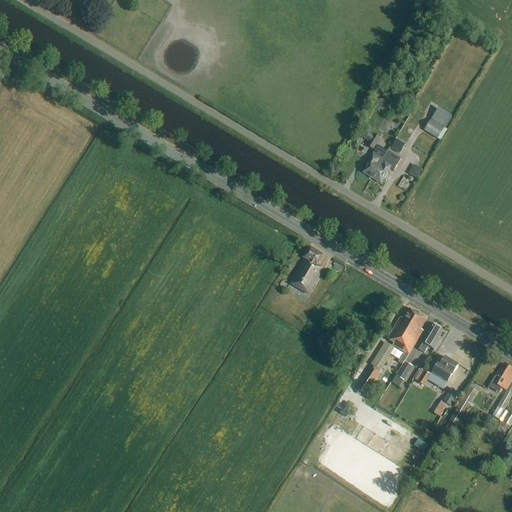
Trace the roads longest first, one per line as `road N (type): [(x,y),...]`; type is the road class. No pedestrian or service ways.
road 1 (secondary): [(511,355),(0,50)]
road 2 (unclassified): [(511,289),(22,0)]
